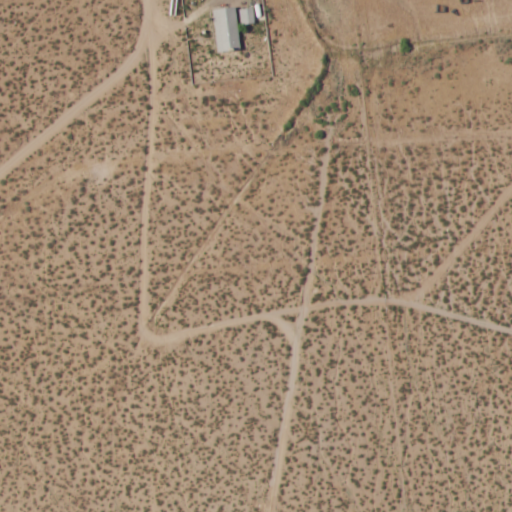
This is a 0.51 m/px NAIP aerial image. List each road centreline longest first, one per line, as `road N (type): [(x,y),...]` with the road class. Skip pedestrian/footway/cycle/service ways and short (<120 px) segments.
road 1 (track): [(148,27),(157,103),(147,197),(150,308),(184,324),(355,298),(404,299),(511,325)]
road 2 (residential): [(0,169),(129,59),(148,27),(152,0)]
road 3 (track): [(304,304),(268,511)]
